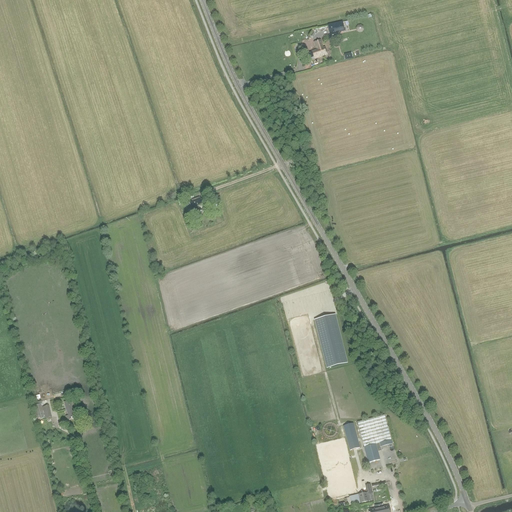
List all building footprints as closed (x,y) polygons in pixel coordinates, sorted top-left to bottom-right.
[(342,22),(328,25),(330,34),(344,31),(342,22)] [(314,42),(316,50),(312,51),(312,53),(307,55),(308,59),(310,58),(311,60),(328,54),(325,47),(323,47),(321,40),(314,42)] [(200,199),(199,198),(188,202),(190,208),(191,208),(193,212),(192,212),(194,217),(200,215),(198,210),(196,206),(205,203),(204,201),(206,201),(205,197),(200,199)] [(335,315),(314,320),(327,369),(348,364),(335,315)] [(73,417),(75,417),(73,410),(72,410),(72,407),(70,400),(64,402),(68,416),(66,416),(67,420),(74,418),(73,417)] [(45,418),(41,404),(33,406),(36,420),(45,418)] [(52,418),(49,406),(43,407),(45,419),(52,418)] [(357,423),(368,463),(380,460),(376,444),(391,440),(384,415),(357,423)] [(353,424),(343,426),(350,451),(360,448),(353,424)] [(367,493),(349,497),(351,505),(374,501),(371,484),(365,485),(367,493)]
